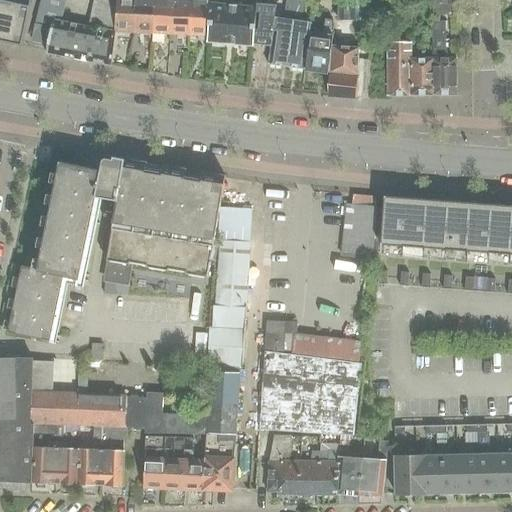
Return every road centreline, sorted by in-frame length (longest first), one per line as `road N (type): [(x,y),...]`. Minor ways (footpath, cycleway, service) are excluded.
road 1 (secondary): [(19,100),(306,144),(511,163)]
road 2 (unknown): [(75,349),(123,219)]
road 3 (residential): [(511,91),(484,92),(485,0)]
